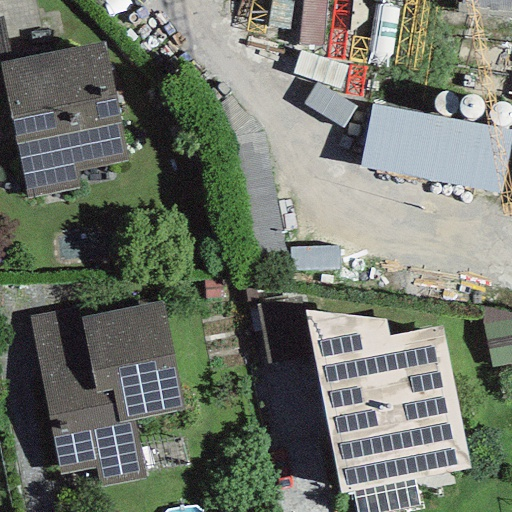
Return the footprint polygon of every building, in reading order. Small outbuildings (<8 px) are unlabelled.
[(511,0),(465,0),(462,32),(511,36),(511,0)] [(109,65),(5,86),(30,211),(134,190),(109,65)] [(511,165),(511,150),(511,107),(370,95),(365,153),(511,165)] [(316,346),(309,284),(261,290),(268,352),(316,346)] [(171,327),(48,340),(65,499),(188,485),(171,327)] [(441,349),(334,365),(354,511),(365,511),(463,498),(441,349)]
